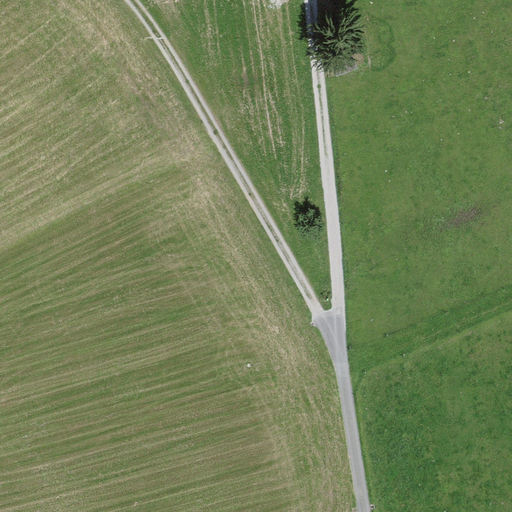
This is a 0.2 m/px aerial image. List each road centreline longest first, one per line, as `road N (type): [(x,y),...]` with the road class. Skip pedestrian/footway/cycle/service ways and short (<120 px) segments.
road 1 (track): [(115,0),(165,58),(317,336),(334,343),(308,0)]
road 2 (residential): [(361,511),(334,343)]
